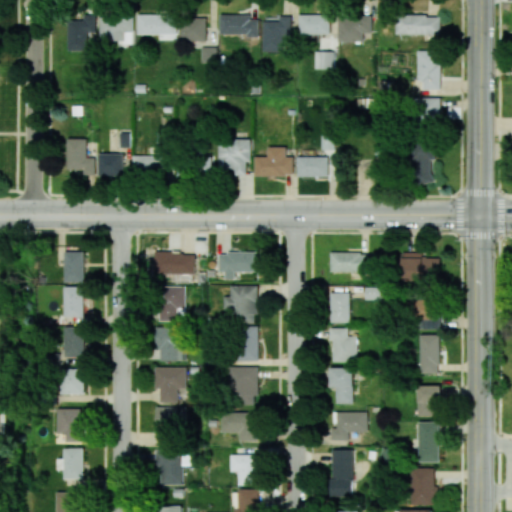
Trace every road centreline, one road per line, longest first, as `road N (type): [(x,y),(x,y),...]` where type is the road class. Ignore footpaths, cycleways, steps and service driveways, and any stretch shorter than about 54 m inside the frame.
road 1 (secondary): [(0,214),(482,216)]
road 2 (residential): [(122,511),(122,214)]
road 3 (residential): [(297,511),(297,215)]
road 4 (secondary): [(480,511),(482,216)]
road 5 (secondary): [(482,216),(480,0)]
road 6 (residential): [(33,214),(33,0)]
